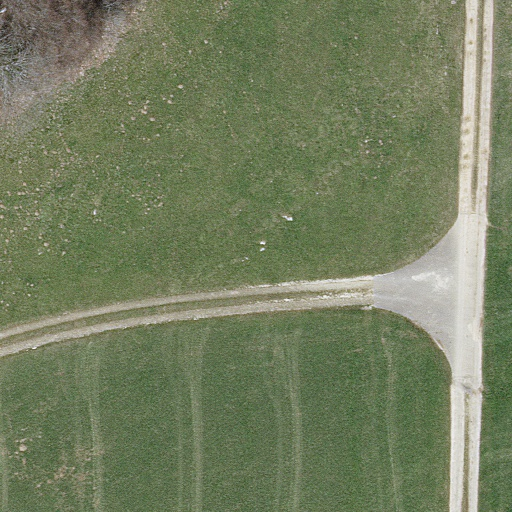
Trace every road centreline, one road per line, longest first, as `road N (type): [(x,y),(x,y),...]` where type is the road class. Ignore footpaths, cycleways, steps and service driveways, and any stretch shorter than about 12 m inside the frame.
road 1 (track): [(480,0),(462,511)]
road 2 (track): [(0,355),(35,340),(187,313),(467,300)]
